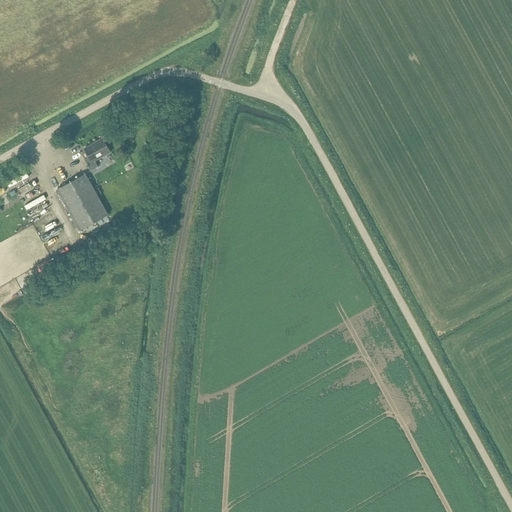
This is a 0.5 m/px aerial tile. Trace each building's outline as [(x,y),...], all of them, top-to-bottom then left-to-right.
[(98,167),(95,161),(111,152),(103,138),(84,148),(91,160),(86,162),(85,160),(84,160),(90,171),(98,167)] [(7,178),(27,169),(25,164),(4,174),(7,178)] [(80,231),(108,215),(90,182),(85,174),(57,189),(80,231)] [(35,202),(37,209),(45,207),(43,200),(35,202)] [(55,216),(49,219),(47,213),(38,216),(43,229),(58,224),(55,216)]
